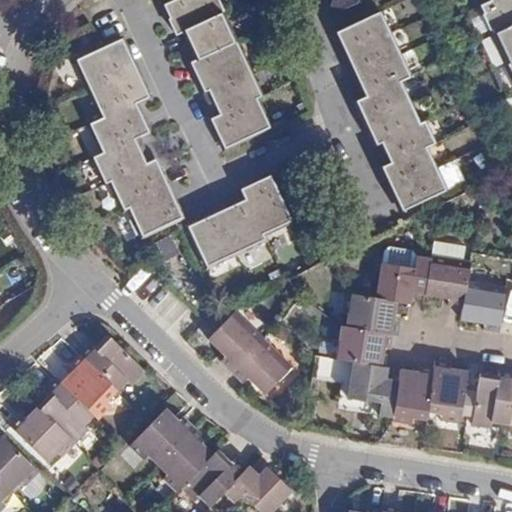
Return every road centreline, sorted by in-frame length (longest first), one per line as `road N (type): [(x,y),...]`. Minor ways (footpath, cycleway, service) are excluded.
road 1 (residential): [(86,282),(268,434),(333,459)]
road 2 (residential): [(333,459),(511,488)]
road 3 (residential): [(9,132),(27,197),(86,282)]
road 4 (residential): [(58,0),(15,66),(9,132)]
